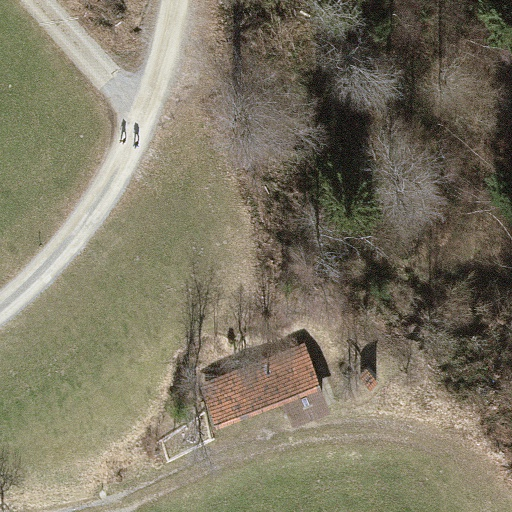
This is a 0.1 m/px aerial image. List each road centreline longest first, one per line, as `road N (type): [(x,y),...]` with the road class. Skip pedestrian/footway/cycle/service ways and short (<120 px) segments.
road 1 (track): [(99,511),(233,454),(347,435),(435,436),(511,492)]
road 2 (track): [(0,311),(51,269),(156,118),(191,0)]
road 3 (track): [(156,118),(53,0)]
